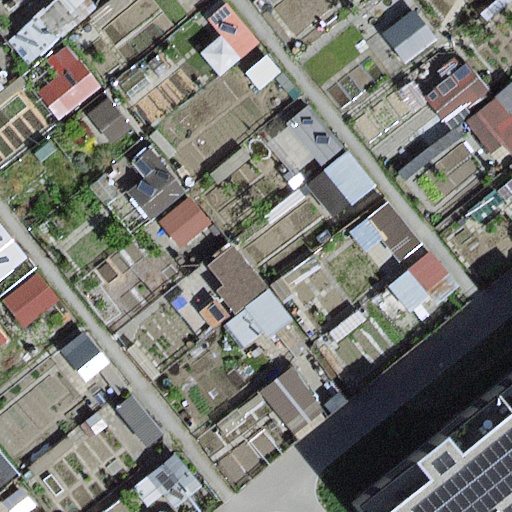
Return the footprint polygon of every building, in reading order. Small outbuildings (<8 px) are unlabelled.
[(511,112),(503,95),(474,111),(501,158),(511,152),(511,112)] [(395,193),(358,211),(382,261),(420,244),(395,193)] [(188,267),(236,347),(288,316),(240,236),(188,267)] [(25,317),(58,294),(41,270),(8,294),(25,317)] [(511,371),(490,390),(511,416),(511,371)] [(511,511),(511,416),(490,390),(355,499),(366,511),(511,511)]
